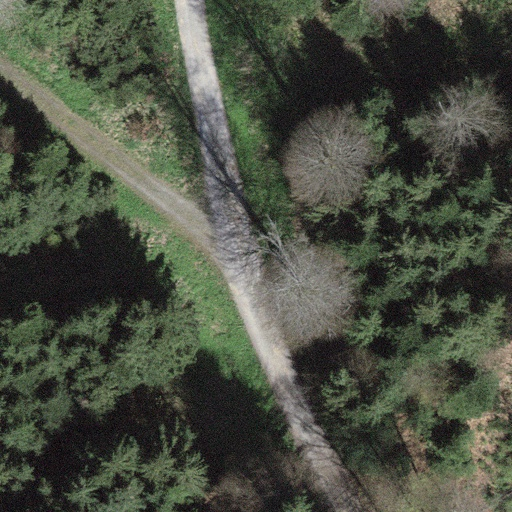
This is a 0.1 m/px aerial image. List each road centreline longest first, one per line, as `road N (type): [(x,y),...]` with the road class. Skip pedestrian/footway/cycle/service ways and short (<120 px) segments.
road 1 (track): [(202,0),(247,247),(350,511)]
road 2 (track): [(0,68),(79,116),(247,247)]
